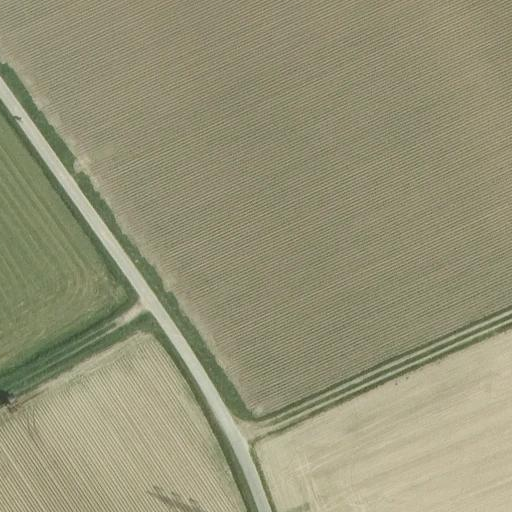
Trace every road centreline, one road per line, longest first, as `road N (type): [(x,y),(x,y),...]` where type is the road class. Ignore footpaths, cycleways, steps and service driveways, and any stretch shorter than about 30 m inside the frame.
road 1 (unclassified): [(0,84),(163,317),(236,440),(263,511)]
road 2 (track): [(236,440),(511,317)]
